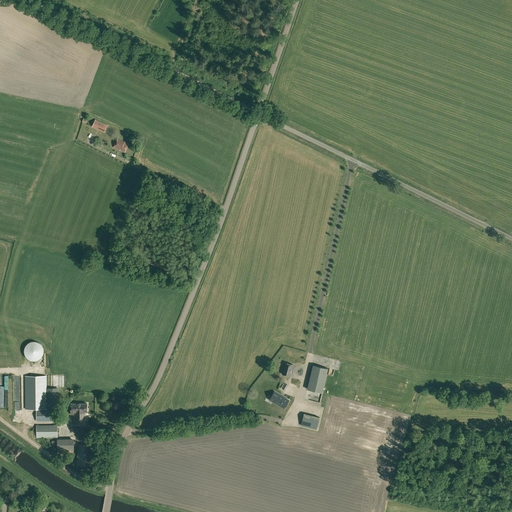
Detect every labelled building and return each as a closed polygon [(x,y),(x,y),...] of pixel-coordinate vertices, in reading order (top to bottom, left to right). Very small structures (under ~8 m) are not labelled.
[(107,126),(95,120),(93,125),(105,131),(107,126)] [(125,152),(129,143),(125,142),(118,139),(114,147),(125,152)] [(290,376),(293,365),(285,363),(282,374),(290,376)] [(313,365),(307,389),(322,393),(328,368),(313,365)] [(45,376),(25,376),(26,409),(36,409),(36,421),(57,421),(57,410),(51,410),(51,409),(46,409),(45,376)] [(329,402),(334,387),(329,386),(324,400),(329,402)] [(47,388),(47,404),(59,404),(59,388),(47,388)] [(275,392),(270,400),(282,407),(284,403),(287,404),(289,401),(275,392)] [(86,412),(87,412),(87,403),(70,403),(71,415),(74,415),(74,425),(86,425),(86,415),(86,412)] [(57,425),(36,425),(36,438),(57,437),(57,425)] [(74,440),(57,441),(57,449),(58,454),(74,453),(74,440)] [(91,445),(78,444),(77,465),(91,466),(91,445)]
